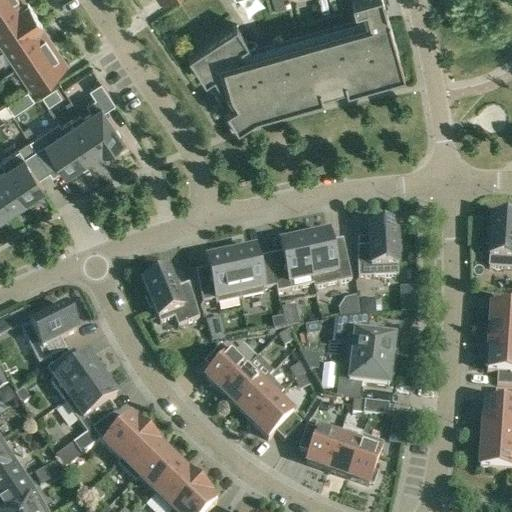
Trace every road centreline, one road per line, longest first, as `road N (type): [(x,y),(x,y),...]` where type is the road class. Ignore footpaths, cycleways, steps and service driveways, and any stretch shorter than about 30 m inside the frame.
road 1 (residential): [(95,260),(126,341),(167,402),(234,466),(318,511)]
road 2 (residential): [(427,511),(454,334),(447,182)]
road 3 (residential): [(205,223),(190,151),(90,0)]
road 4 (residential): [(205,223),(447,182)]
road 5 (residential): [(447,182),(415,0)]
